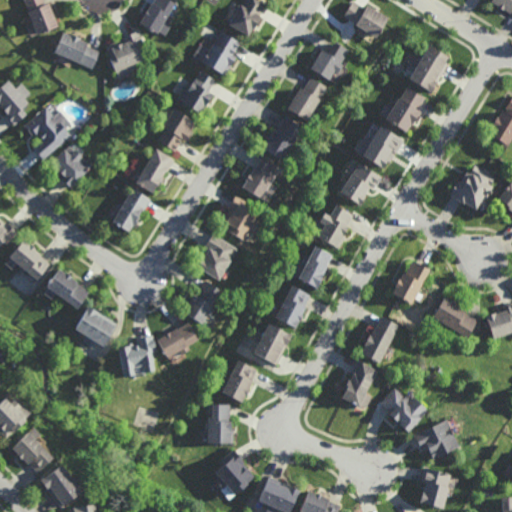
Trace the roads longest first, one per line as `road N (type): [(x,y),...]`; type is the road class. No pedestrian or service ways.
road 1 (residential): [(501,49),(390,230),(293,413),(303,439),(371,467)]
road 2 (residential): [(314,0),(139,282),(132,269),(42,207),(0,159)]
